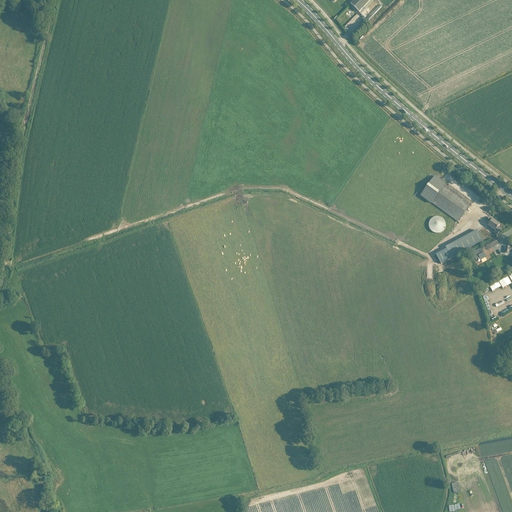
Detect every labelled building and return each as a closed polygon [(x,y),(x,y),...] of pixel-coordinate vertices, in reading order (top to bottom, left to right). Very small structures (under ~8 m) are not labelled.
[(371,0),(354,0),(351,4),(359,13),(371,0)] [(341,16),(347,11),(345,8),(336,16),(339,19),(342,16),(341,16)] [(340,27),(347,19),(344,16),(337,24),(340,27)] [(459,223),(469,209),(472,205),(445,185),(445,184),(435,176),(420,197),(431,204),(432,203),(459,223)] [(429,225),(429,226),(429,227),(429,228),(430,229),(430,230),(431,231),(432,232),(433,232),(433,233),(434,233),(435,233),(436,234),(437,234),(438,234),(439,234),(440,234),(441,233),(442,232),(443,232),(443,231),(444,231),(444,230),(445,230),(445,229),(445,228),(446,227),(446,226),(446,225),(446,224),(445,223),(445,222),(444,221),(444,220),(443,220),(443,219),(442,219),(441,218),(440,218),(439,217),(438,217),(437,217),(436,217),(435,217),(434,218),(433,218),(433,219),(432,219),(431,220),(430,221),(430,222),(429,223),(429,224),(429,225)] [(498,227),(500,225),(490,218),(487,222),(490,224),(489,226),(495,231),(494,233),(497,235),(501,229),(498,227)] [(447,249),(436,255),(441,264),(452,258),(457,256),(467,250),(483,241),(478,231),(462,239),(446,248),(447,249)] [(497,238),(484,244),(485,245),(486,248),(487,250),(500,244),(497,238)] [(475,250),(471,252),(475,260),(479,258),(481,261),(486,258),(483,251),(481,248),(476,251),(475,250)] [(506,277),(497,281),(499,288),(509,284),(506,277)] [(489,291),(498,287),(495,281),(486,285),(489,291)]
